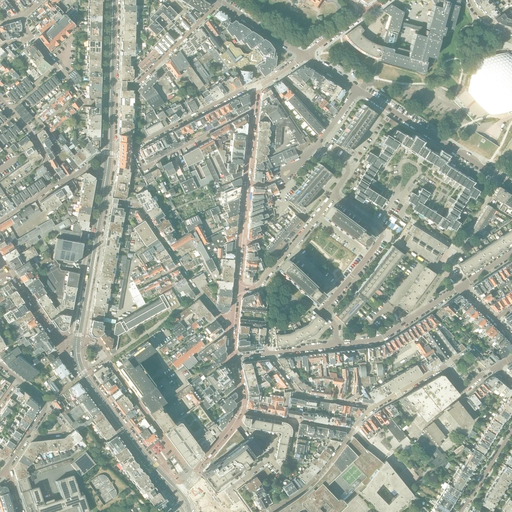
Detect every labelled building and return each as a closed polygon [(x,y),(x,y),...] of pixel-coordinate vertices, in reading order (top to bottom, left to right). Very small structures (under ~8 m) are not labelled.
[(0,9),(1,10),(9,3),(6,0),(5,0),(0,4),(0,9)] [(27,4),(23,0),(20,0),(17,3),(22,9),(23,9),(26,6),(25,5),(26,4),(27,4)] [(53,7),(55,9),(57,7),(50,0),(48,0),(45,3),(48,7),(47,8),(49,10),(50,9),(53,7)] [(58,2),(59,1),(57,0),(50,0),(57,7),(64,14),(64,13),(66,11),(58,2)] [(135,5),(134,0),(122,0),(123,5),(123,9),(124,9),(124,11),(137,12),(137,5),(135,5)] [(207,4),(201,0),(177,0),(191,9),(189,10),(196,17),(199,14),(200,12),(202,13),(208,3),(207,4)] [(319,9),(324,0),(309,0),(314,3),(313,5),(319,9)] [(410,51),(406,67),(424,72),(427,62),(424,61),(424,59),(425,56),(432,58),(439,34),(441,35),(443,27),(450,29),(458,1),(457,0),(431,0),(433,2),(433,1),(434,3),(434,5),(433,5),(431,11),(426,28),(418,26),(418,27),(417,30),(417,31),(416,34),(415,34),(414,33),(409,51),(410,51)] [(487,0),(483,0),(476,5),(476,6),(477,8),(479,8),(480,10),(491,2),(489,0),(488,1),(487,0)] [(43,32),(41,34),(38,37),(45,45),(49,51),(70,31),(75,27),(75,25),(68,17),(69,16),(73,21),(77,18),(77,5),(77,3),(77,2),(77,1),(65,13),(67,14),(66,15),(67,16),(46,35),(43,32)] [(485,14),(496,6),(494,3),(493,1),(491,2),(480,10),(481,11),(482,11),(484,13),(485,14)] [(5,11),(6,12),(12,7),(9,3),(1,10),(3,13),(5,11)] [(45,3),(41,7),(46,13),(47,13),(46,13),(48,11),(49,10),(47,8),(48,7),(45,3)] [(493,17),(494,19),(500,15),(499,13),(501,12),(498,9),(502,6),(500,3),(496,6),(485,14),(486,15),(488,15),(489,17),(490,18),(493,17)] [(406,67),(410,51),(409,51),(393,46),(399,25),(417,30),(418,27),(400,22),(403,12),(397,9),(390,4),(382,11),(390,16),(384,40),(381,39),(381,43),(383,43),(382,46),(381,50),(382,50),(380,58),(379,59),(406,67)] [(162,13),(166,8),(163,5),(156,11),(160,15),(162,13)] [(166,17),(173,10),(169,6),(166,8),(162,13),(165,16),(163,17),(165,18),(166,17)] [(16,13),(12,7),(6,12),(4,14),(6,17),(16,15),(16,13)] [(46,13),(41,7),(36,11),(42,17),(46,13)] [(58,18),(64,14),(57,7),(55,9),(58,12),(56,14),(55,14),(58,18)] [(54,22),(58,18),(55,14),(56,14),(54,12),(53,13),(50,9),(49,10),(48,11),(50,13),(51,14),(49,16),(51,18),(54,22)] [(177,15),(173,10),(166,17),(169,20),(168,21),(169,23),(170,21),(177,15)] [(196,17),(189,10),(185,14),(193,22),(197,18),(196,17)] [(222,22),(228,17),(228,16),(218,10),(212,16),(211,17),(213,19),(214,17),(221,22),(222,22)] [(38,21),(42,17),(36,11),(32,14),(38,21)] [(160,15),(156,11),(149,18),(152,22),(153,22),(155,20),(160,15)] [(504,25),(511,27),(511,19),(509,18),(509,17),(511,15),(511,12),(505,16),(503,13),(500,15),(494,19),(497,23),(497,22),(497,23),(501,24),(504,25)] [(170,28),(175,23),(176,24),(178,23),(182,19),(180,17),(173,24),(170,21),(169,23),(168,21),(169,20),(166,17),(165,18),(163,17),(165,16),(162,13),(160,15),(155,20),(157,23),(158,22),(160,23),(159,24),(161,27),(163,26),(164,27),(163,28),(163,29),(159,32),(163,36),(167,32),(167,33),(171,29),(170,28)] [(36,22),(38,21),(32,14),(28,18),(34,24),(36,22)] [(193,22),(185,14),(181,18),(183,19),(184,18),(190,25),(193,22)] [(54,22),(51,18),(49,19),(47,17),(45,19),(51,25),(54,22)] [(225,28),(229,20),(230,18),(228,17),(222,22),(221,22),(220,24),(218,26),(219,28),(221,26),(225,28)] [(51,25),(45,19),(42,21),(43,22),(48,28),(51,25)] [(182,19),(178,23),(179,24),(178,25),(180,28),(181,26),(185,30),(189,26),(182,19)] [(220,33),(209,19),(205,23),(215,37),(220,33)] [(152,31),(159,24),(160,23),(158,22),(157,23),(155,20),(153,22),(152,22),(147,27),(152,31)] [(224,35),(228,32),(238,24),(237,21),(234,20),(231,21),(229,20),(225,28),(225,29),(226,29),(222,32),(223,33),(223,34),(224,35)] [(12,32),(14,31),(17,31),(14,22),(9,24),(12,32)] [(44,31),(48,28),(43,22),(42,23),(43,24),(43,25),(40,23),(38,24),(44,31)] [(215,37),(205,23),(201,27),(214,46),(213,47),(213,48),(215,50),(221,46),(216,38),(215,37)] [(238,41),(240,40),(250,32),(248,29),(239,23),(238,24),(228,32),(231,36),(233,35),(238,41)] [(8,33),(12,32),(9,24),(4,25),(6,33),(8,33)] [(159,24),(152,31),(156,36),(159,32),(163,29),(163,28),(164,27),(163,26),(161,27),(159,24)] [(376,44),(372,42),(370,42),(367,40),(363,37),(360,34),(360,33),(362,31),(363,30),(362,29),(360,27),(360,26),(359,25),(358,25),(358,26),(345,35),(347,38),(348,39),(351,42),(352,44),(354,46),(358,49),(359,49),(362,51),(363,52),(367,54),(371,56),(376,57),(378,58),(380,58),(382,50),(381,50),(382,46),(381,46),(380,46),(376,44)] [(179,36),(184,32),(183,32),(179,28),(176,30),(176,31),(175,32),(177,34),(179,36)] [(204,40),(207,38),(200,29),(199,29),(194,34),(201,44),(200,44),(207,52),(209,51),(207,48),(204,43),(204,44),(203,42),(204,41),(204,40)] [(18,31),(17,31),(14,31),(15,33),(12,34),(12,32),(8,33),(9,40),(20,38),(19,35),(21,34),(21,31),(20,31),(18,31)] [(250,49),(251,48),(256,44),(262,39),(260,37),(251,31),(250,32),(240,40),(243,44),(245,42),(250,49)] [(167,32),(163,36),(170,43),(174,39),(167,33),(167,32)] [(200,44),(201,44),(194,34),(188,40),(195,49),(200,45),(199,45),(200,44)] [(243,53),(239,48),(235,47),(231,42),(226,41),(226,40),(225,39),(226,38),(224,35),(223,34),(222,35),(221,34),(216,38),(221,46),(215,50),(229,69),(234,65),(239,69),(249,62),(251,65),(256,65),(255,66),(256,67),(258,67),(259,68),(261,68),(259,65),(261,63),(262,64),(263,64),(264,65),(265,54),(264,55),(263,53),(263,54),(260,50),(256,44),(251,48),(253,50),(248,54),(243,53)] [(163,36),(159,40),(166,47),(170,43),(163,36)] [(261,68),(259,68),(257,70),(259,72),(260,72),(263,76),(268,73),(269,72),(270,72),(272,70),(273,66),(274,66),(275,62),(274,61),(275,60),(276,57),(275,56),(274,56),(275,52),(273,49),(272,49),(272,48),(268,42),(263,39),(262,39),(256,44),(260,50),(263,54),(263,53),(264,55),(265,54),(264,65),(263,64),(262,64),(261,63),(259,65),(261,68)] [(159,40),(155,43),(163,50),(166,47),(159,40)] [(191,52),(195,49),(188,40),(185,43),(191,52)] [(163,50),(155,43),(151,47),(157,52),(160,55),(159,54),(163,50)] [(191,52),(185,43),(181,47),(189,57),(194,63),(198,60),(197,60),(195,57),(193,54),(191,52)] [(16,58),(18,56),(16,54),(15,53),(14,51),(17,49),(13,44),(9,46),(6,49),(14,59),(16,58)] [(32,62),(41,55),(37,50),(32,44),(29,47),(23,52),(25,54),(25,55),(24,56),(23,57),(20,54),(18,56),(21,59),(23,61),(26,58),(26,59),(28,57),(29,58),(28,59),(31,63),(32,62)] [(149,53),(156,59),(160,55),(157,52),(151,47),(150,46),(149,47),(150,48),(149,49),(151,50),(150,51),(148,50),(147,51),(149,53)] [(185,60),(189,57),(181,47),(178,50),(185,60)] [(208,61),(213,57),(219,66),(217,67),(222,73),(222,74),(226,71),(229,69),(215,50),(213,48),(209,51),(207,52),(204,55),(201,57),(198,59),(197,60),(198,60),(210,77),(213,75),(209,69),(212,67),(208,61)] [(190,66),(185,60),(178,50),(178,51),(175,54),(174,54),(169,59),(178,72),(184,68),(185,70),(190,76),(189,77),(194,83),(198,89),(204,85),(190,66)] [(511,58),(507,54),(508,52),(507,52),(507,53),(477,61),(476,60),(476,61),(476,62),(468,91),(467,92),(468,92),(490,114),(490,115),(491,114),(511,108),(511,58)] [(152,63),(156,59),(149,53),(145,57),(152,63)] [(36,66),(44,61),(42,59),(41,58),(42,57),(41,55),(32,62),(36,66)] [(132,66),(137,66),(137,65),(136,64),(134,63),(134,62),(132,62),(132,61),(129,61),(129,58),(136,59),(136,56),(121,55),(121,66),(132,66)] [(152,63),(145,57),(141,61),(140,60),(147,67),(152,63)] [(178,72),(169,59),(165,63),(161,66),(172,81),(176,79),(181,75),(178,72)] [(147,67),(140,60),(138,62),(139,63),(137,65),(137,66),(141,69),(143,72),(147,67)] [(210,77),(198,60),(194,63),(190,66),(204,85),(204,86),(206,84),(209,82),(208,81),(211,79),(212,79),(210,77)] [(37,67),(33,69),(31,71),(28,74),(34,81),(48,69),(51,67),(44,61),(36,66),(37,67)] [(2,71),(4,70),(9,66),(8,65),(6,63),(0,67),(0,70),(1,70),(0,70),(1,69),(2,71)] [(2,77),(11,68),(9,66),(4,70),(5,71),(5,72),(4,72),(1,74),(0,73),(0,75),(0,76),(1,77),(2,77)] [(126,86),(126,81),(131,81),(131,78),(133,78),(133,74),(133,69),(132,69),(132,66),(121,66),(121,73),(121,81),(120,86),(120,87),(120,90),(120,97),(120,105),(132,105),(132,102),(133,102),(134,98),(135,98),(135,95),(134,96),(134,93),(132,93),(132,90),(125,90),(126,87),(126,86)] [(309,78),(314,71),(306,66),(305,66),(304,66),(303,66),(293,73),(306,84),(307,82),(305,80),(308,77),(309,78)] [(14,71),(10,75),(13,78),(12,78),(14,80),(15,81),(17,79),(18,81),(21,79),(19,77),(20,77),(16,73),(20,69),(21,69),(19,67),(14,71)] [(10,75),(14,71),(12,68),(11,68),(2,77),(4,79),(5,77),(8,75),(9,74),(10,75)] [(71,79),(78,74),(75,70),(68,75),(71,79)] [(240,80),(243,85),(248,82),(249,82),(250,81),(250,80),(251,79),(251,78),(251,72),(252,72),(251,71),(251,72),(240,71),(240,70),(240,80)] [(318,87),(318,86),(324,78),(314,71),(309,78),(311,79),(310,79),(314,85),(315,84),(315,85),(318,87)] [(90,81),(90,83),(100,83),(101,76),(101,72),(86,72),(84,72),(83,72),(83,74),(87,74),(87,75),(88,75),(88,81),(90,81)] [(152,85),(160,77),(156,72),(137,90),(141,95),(144,98),(149,104),(151,108),(153,110),(156,108),(159,106),(164,103),(152,85)] [(292,84),(299,90),(305,83),(293,73),(285,78),(292,84)] [(78,74),(71,79),(74,83),(78,80),(81,78),(80,76),(78,74)] [(223,95),(234,89),(226,79),(223,75),(216,80),(219,83),(216,85),(223,95)] [(242,85),(243,85),(240,80),(238,75),(235,77),(235,76),(232,78),(231,76),(227,79),(226,79),(234,89),(242,85)] [(51,78),(58,87),(61,84),(54,76),(51,78)] [(23,80),(32,90),(33,89),(32,87),(31,87),(30,86),(32,84),(26,77),(23,80)] [(58,87),(51,78),(47,81),(54,89),(58,87)] [(329,94),(335,85),(332,83),(324,78),(318,86),(321,88),(320,89),(326,93),(326,92),(327,93),(329,94)] [(30,92),(32,90),(23,80),(20,83),(26,90),(28,88),(29,89),(29,90),(30,92)] [(51,92),(54,89),(47,81),(44,84),(51,92)] [(283,96),(290,90),(288,88),(281,81),(273,86),(278,94),(281,98),(283,96)] [(26,90),(20,83),(16,86),(25,96),(26,95),(25,93),(24,93),(23,92),(26,90)] [(86,118),(86,121),(89,121),(99,122),(100,114),(100,107),(100,106),(100,105),(100,103),(100,101),(100,100),(100,98),(100,91),(100,90),(100,83),(90,83),(90,86),(88,86),(88,88),(88,91),(88,95),(90,95),(90,98),(95,98),(95,100),(95,103),(95,105),(95,106),(95,107),(90,107),(90,110),(88,110),(88,114),(88,118),(86,118)] [(223,95),(216,85),(214,83),(209,87),(211,89),(208,91),(214,100),(223,95)] [(302,93),(308,86),(306,84),(305,83),(299,90),(302,93)] [(47,95),(51,92),(44,84),(40,87),(47,95)] [(188,88),(185,84),(179,88),(182,92),(188,88)] [(333,98),(340,88),(335,85),(329,94),(328,95),(331,97),(327,102),(328,103),(333,98)] [(25,96),(16,86),(13,88),(19,95),(21,93),(22,94),(22,96),(23,98),(25,96)] [(306,96),(311,89),(308,86),(302,93),(303,93),(306,96)] [(44,98),(47,95),(40,87),(37,90),(44,98)] [(16,98),(19,95),(13,88),(9,91),(18,102),(19,101),(18,99),(17,99),(16,98)] [(271,101),(275,98),(275,97),(269,88),(262,93),(261,95),(261,101),(266,98),(267,100),(270,98),(271,101)] [(328,103),(332,106),(336,100),(339,102),(345,91),(340,88),(333,98),(328,103)] [(62,94),(67,100),(73,96),(68,89),(62,94)] [(214,100),(208,91),(207,89),(201,93),(199,94),(206,104),(214,100)] [(308,98),(314,91),(311,89),(306,96),(308,98)] [(40,101),(44,98),(37,90),(33,93),(40,101)] [(283,96),(286,100),(293,94),(290,90),(283,96)] [(16,103),(18,102),(9,91),(6,94),(11,101),(14,99),(15,100),(15,101),(16,103)] [(311,100),(317,93),(314,91),(308,98),(311,100)] [(40,101),(33,93),(30,96),(37,104),(40,101)] [(316,99),(320,96),(317,93),(311,100),(314,102),(315,101),(316,99)] [(61,105),(67,100),(62,94),(54,101),(59,107),(57,105),(59,103),(61,105)] [(206,104),(199,94),(196,96),(203,106),(206,104)] [(242,106),(249,103),(249,97),(249,95),(247,94),(238,98),(242,106)] [(275,98),(271,101),(270,101),(271,103),(262,109),(260,110),(259,115),(260,115),(265,112),(280,104),(283,102),(281,98),(278,94),(275,97),(275,98)] [(286,101),(289,105),(297,98),(293,94),(286,100),(286,101)] [(37,104),(30,96),(26,99),(33,107),(37,104)] [(200,107),(203,106),(196,96),(192,98),(197,108),(199,107),(200,107)] [(323,99),(320,96),(316,99),(315,101),(316,101),(317,100),(320,102),(317,106),(321,109),(322,109),(327,102),(325,100),(326,98),(325,97),(324,98),(323,99)] [(197,108),(192,98),(191,97),(189,98),(189,99),(185,102),(190,112),(191,111),(192,112),(193,111),(193,110),(197,108)] [(232,111),(237,108),(236,105),(238,104),(239,107),(242,106),(238,98),(237,99),(228,103),(232,111)] [(260,107),(262,109),(271,103),(270,101),(271,101),(270,98),(267,100),(266,98),(261,101),(260,107)] [(293,109),(300,103),(300,102),(297,98),(289,105),(293,109)] [(59,107),(54,101),(50,105),(55,111),(59,107)] [(190,112),(185,102),(181,104),(180,103),(176,105),(175,103),(170,106),(171,108),(171,107),(178,119),(191,112),(190,112)] [(332,106),(328,103),(327,102),(322,109),(324,110),(322,113),(323,114),(324,114),(325,114),(326,113),(325,112),(327,110),(333,115),(336,110),(335,109),(332,106)] [(17,113),(27,104),(25,103),(22,105),(21,104),(14,109),(17,113)] [(229,113),(232,111),(228,103),(223,106),(227,114),(229,113)] [(232,111),(229,113),(232,118),(248,110),(248,105),(249,105),(249,103),(242,106),(239,107),(237,108),(232,111)] [(293,109),(297,114),(305,107),(301,103),(300,103),(293,109)] [(17,113),(20,116),(27,111),(25,109),(28,106),(27,104),(17,113)] [(274,123),(281,120),(288,116),(287,115),(286,113),(284,111),(283,108),(281,106),(280,104),(265,112),(260,115),(259,115),(258,129),(258,132),(267,127),(268,127),(274,123)] [(374,112),(373,111),(363,104),(363,105),(341,136),(335,144),(345,151),(344,152),(344,153),(348,155),(349,154),(352,150),(350,148),(349,148),(374,112)] [(51,114),(55,111),(50,105),(46,108),(51,114)] [(119,120),(132,120),(132,117),(133,117),(133,113),(133,108),(132,108),(132,105),(120,105),(119,120)] [(75,112),(72,108),(70,106),(66,109),(71,115),(75,112)] [(227,114),(223,106),(218,108),(222,116),(223,116),(227,114)] [(178,119),(171,107),(171,108),(163,112),(166,116),(169,121),(170,123),(178,119)] [(300,118),(308,111),(305,107),(297,114),(300,118)] [(47,117),(51,114),(46,108),(42,111),(47,117)] [(222,116),(218,108),(213,111),(216,117),(218,116),(219,118),(220,117),(222,116)] [(23,120),(33,111),(31,109),(28,112),(27,111),(20,116),(23,120)] [(60,114),(58,116),(63,122),(62,123),(64,125),(72,118),(70,116),(71,115),(66,109),(64,111),(66,113),(62,117),(60,114)] [(156,114),(155,114),(163,127),(167,125),(164,119),(165,119),(164,117),(166,116),(163,112),(162,110),(156,114)] [(33,111),(23,120),(26,123),(32,118),(31,116),(34,113),(33,111)] [(47,117),(42,111),(39,114),(38,115),(43,121),(47,117)] [(163,127),(155,114),(153,111),(145,115),(144,125),(144,128),(144,129),(147,135),(149,134),(148,134),(161,127),(161,128),(163,127)] [(215,118),(216,117),(213,111),(208,113),(212,122),(217,119),(216,120),(215,118)] [(300,118),(304,121),(312,114),(308,111),(300,118)] [(207,125),(212,122),(208,113),(203,116),(206,123),(207,122),(208,124),(207,124),(207,125)] [(232,118),(229,113),(227,114),(223,116),(226,122),(232,118)] [(235,129),(246,123),(247,122),(247,116),(246,114),(228,124),(230,128),(233,126),(235,129)] [(308,126),(315,119),(315,118),(312,114),(304,121),(308,126)] [(63,122),(58,116),(54,120),(59,126),(62,123),(63,122)] [(205,123),(206,123),(203,116),(198,119),(203,127),(207,125),(207,124),(206,125),(205,123)] [(213,128),(226,122),(223,116),(222,116),(220,117),(221,118),(217,120),(217,119),(212,122),(207,125),(203,127),(202,128),(205,133),(213,128)] [(287,127),(293,123),(292,122),(291,120),(289,118),(288,116),(281,120),(284,126),(287,127)] [(398,124),(392,120),(386,116),(382,123),(394,131),(394,130),(398,124)] [(203,127),(198,119),(193,121),(198,130),(202,128),(203,127)] [(308,126),(312,130),(320,123),(316,119),(316,120),(315,119),(308,126)] [(55,129),(59,126),(54,120),(50,123),(55,129)] [(119,120),(119,135),(130,135),(134,135),(134,132),(133,132),(133,128),(133,125),(135,125),(135,120),(132,120),(119,120)] [(8,129),(16,138),(18,137),(15,134),(21,130),(19,128),(15,123),(12,125),(11,124),(11,123),(10,121),(7,124),(8,125),(9,126),(10,127),(8,129)] [(82,135),(76,140),(79,143),(81,142),(82,140),(86,137),(99,137),(99,129),(99,122),(89,121),(89,124),(87,124),(87,129),(87,133),(86,133),(86,136),(82,135)] [(193,132),(198,130),(193,121),(189,123),(193,132)] [(53,131),(55,129),(50,123),(47,126),(46,127),(51,133),(53,131)] [(193,132),(189,123),(183,126),(187,133),(189,132),(190,134),(193,132)] [(225,140),(230,140),(245,141),(245,140),(245,139),(245,137),(245,135),(246,124),(246,123),(235,129),(232,131),(227,134),(222,136),(219,139),(220,142),(225,140)] [(320,123),(312,130),(317,135),(323,127),(320,123)] [(232,131),(230,128),(228,124),(223,127),(227,134),(232,131)] [(185,134),(187,133),(183,126),(178,129),(183,138),(185,137),(186,136),(185,134)] [(15,140),(16,138),(8,129),(5,131),(4,130),(4,129),(3,127),(0,129),(1,131),(2,131),(3,132),(1,134),(7,141),(12,137),(15,140)] [(223,127),(219,129),(222,136),(227,134),(223,127)] [(259,141),(267,136),(269,135),(269,133),(270,131),(267,127),(258,132),(257,138),(259,141)] [(44,149),(50,145),(52,144),(48,137),(44,129),(43,130),(43,129),(38,134),(37,136),(44,149)] [(183,138),(178,129),(173,132),(178,140),(179,140),(177,138),(179,137),(180,139),(179,139),(183,138)] [(219,139),(222,136),(219,129),(214,132),(218,139),(219,139)] [(380,152),(388,157),(391,152),(393,149),(394,150),(396,146),(397,145),(396,144),(397,142),(398,143),(403,135),(396,130),(392,135),(392,134),(391,135),(392,136),(391,137),(386,134),(381,142),(385,145),(380,152)] [(176,141),(178,140),(173,132),(169,134),(172,139),(170,140),(169,140),(171,144),(176,141)] [(218,139),(214,132),(209,134),(212,139),(214,144),(220,144),(220,143),(220,142),(219,139),(218,139)] [(62,146),(65,144),(68,142),(61,133),(58,136),(55,138),(62,146)] [(302,144),(305,142),(303,139),(305,137),(302,133),(300,134),(294,138),(299,144),(299,145),(302,144)] [(129,148),(130,135),(119,135),(119,148),(119,151),(129,151),(129,148)] [(411,151),(421,157),(423,154),(426,149),(419,145),(421,141),(413,136),(411,139),(403,135),(398,143),(406,148),(405,149),(407,150),(409,151),(411,152),(411,151)] [(20,147),(29,141),(26,136),(17,143),(20,147)] [(165,136),(159,139),(164,147),(164,148),(171,144),(169,140),(168,141),(165,136)] [(267,136),(259,141),(258,141),(257,141),(256,147),(258,150),(269,144),(274,141),(273,140),(271,141),(270,140),(269,140),(267,136)] [(482,136),(481,137),(475,146),(489,155),(495,145),(496,145),(492,142),(483,137),(482,136)] [(95,152),(86,137),(82,140),(85,144),(84,145),(91,155),(95,152)] [(99,137),(86,137),(95,152),(99,152),(99,143),(99,137)] [(178,142),(180,146),(188,142),(185,137),(179,139),(180,141),(178,142)] [(87,159),(91,155),(84,145),(82,147),(81,147),(79,143),(76,140),(75,138),(71,142),(73,144),(70,146),(72,149),(70,150),(73,154),(76,151),(74,147),(76,145),(87,159)] [(159,139),(154,142),(158,150),(164,147),(159,139)] [(213,151),(217,149),(214,144),(212,139),(203,144),(204,145),(207,153),(210,152),(211,154),(212,156),(214,155),(213,154),(214,154),(213,153),(214,153),(213,151)] [(34,150),(34,149),(32,146),(29,141),(20,147),(24,151),(23,152),(25,155),(31,150),(33,148),(34,150)] [(174,150),(180,146),(178,142),(177,143),(176,141),(171,144),(174,150)] [(154,142),(149,144),(153,153),(158,150),(154,142)] [(77,166),(87,159),(76,145),(74,147),(76,151),(73,154),(70,150),(72,149),(70,146),(68,148),(65,144),(62,146),(70,156),(77,166)] [(149,144),(144,147),(148,155),(153,153),(149,144)] [(166,153),(174,150),(171,144),(164,148),(163,148),(166,153)] [(207,153),(204,145),(203,144),(198,147),(203,157),(205,155),(206,157),(208,156),(207,153)] [(244,153),(244,147),(220,144),(214,144),(217,149),(217,150),(225,151),(231,151),(244,153)] [(255,164),(267,159),(265,155),(268,153),(267,151),(268,151),(268,150),(268,149),(270,147),(269,144),(258,150),(257,150),(256,150),(255,156),(257,159),(256,159),(255,159),(255,164)] [(54,153),(50,145),(44,149),(51,159),(53,158),(56,156),(58,154),(57,152),(54,153)] [(144,147),(139,150),(141,154),(143,158),(148,155),(144,147)] [(198,147),(191,151),(182,155),(187,166),(196,162),(203,158),(203,157),(198,147)] [(267,170),(269,170),(273,168),(277,166),(298,157),(296,153),(293,147),(288,149),(285,150),(285,151),(281,152),(281,153),(267,159),(255,164),(254,170),(262,171),(267,169),(267,170)] [(25,155),(29,161),(30,160),(33,158),(34,157),(36,156),(37,155),(34,149),(34,150),(33,148),(31,150),(25,155)] [(159,157),(166,153),(163,148),(156,151),(159,157)] [(444,175),(449,167),(444,164),(446,160),(449,156),(437,148),(435,151),(439,154),(437,156),(430,151),(426,149),(423,154),(421,157),(425,159),(437,167),(438,167),(436,170),(444,175)] [(243,159),(244,153),(231,151),(231,156),(229,156),(229,154),(224,154),(225,151),(217,150),(218,152),(219,155),(220,156),(243,159)] [(118,158),(118,167),(128,168),(129,165),(132,165),(133,161),(131,161),(132,159),(129,159),(129,151),(119,151),(118,158)] [(159,157),(156,151),(152,154),(153,156),(151,157),(153,161),(159,157)] [(383,165),(388,157),(380,152),(377,157),(369,152),(368,155),(367,154),(366,155),(367,156),(364,160),(369,163),(365,171),(373,176),(380,164),(380,163),(383,165)] [(77,166),(70,156),(66,159),(73,169),(77,166)] [(146,164),(153,161),(151,157),(150,158),(149,156),(143,158),(146,164)] [(58,166),(53,158),(51,159),(49,160),(54,169),(58,166)] [(29,161),(27,162),(30,166),(32,167),(32,168),(33,169),(35,167),(30,160),(29,161)] [(185,181),(182,173),(176,160),(170,162),(178,180),(180,183),(185,181)] [(161,176),(166,174),(162,166),(160,161),(156,164),(158,168),(161,175),(161,176)] [(162,166),(166,174),(171,184),(178,180),(170,162),(162,166)] [(242,168),(242,164),(227,163),(226,170),(227,171),(227,172),(235,173),(237,172),(238,168),(242,168)] [(30,171),(25,164),(22,166),(25,170),(26,169),(28,171),(26,172),(27,173),(30,171)] [(301,206),(317,188),(330,173),(319,164),(288,200),(288,201),(297,209),(296,210),(300,213),(301,212),(304,208),(302,206),(301,206)] [(36,179),(42,175),(48,171),(43,165),(35,170),(38,174),(33,178),(35,180),(36,179)] [(450,179),(452,180),(459,170),(450,165),(449,167),(444,175),(446,176),(443,181),(447,183),(450,179)] [(65,175),(63,171),(58,166),(54,169),(61,178),(65,175)] [(115,182),(127,184),(127,181),(129,181),(130,176),(131,177),(132,169),(128,168),(118,167),(115,182)] [(23,176),(24,175),(19,168),(16,170),(19,174),(20,173),(23,176)] [(63,171),(65,175),(66,176),(71,173),(70,171),(68,168),(63,171)] [(154,179),(156,184),(159,183),(164,181),(161,176),(161,175),(158,168),(150,172),(154,179)] [(262,171),(254,170),(253,181),(261,182),(261,181),(263,182),(271,178),(272,177),(274,174),(273,171),(269,170),(267,170),(267,169),(262,171)] [(371,178),(373,176),(365,171),(363,169),(357,179),(360,180),(367,185),(369,182),(373,185),(376,181),(371,178)] [(185,194),(197,188),(194,183),(193,179),(191,176),(190,173),(189,170),(182,173),(185,181),(180,183),(185,194)] [(229,175),(225,176),(227,181),(232,179),(241,175),(241,176),(242,170),(231,175),(231,174),(229,175)] [(461,186),(466,178),(468,176),(459,170),(452,180),(455,182),(452,186),(456,189),(459,184),(461,186)] [(48,171),(42,175),(46,180),(46,181),(49,185),(50,184),(50,183),(51,182),(50,180),(49,180),(48,179),(51,177),(48,171)] [(19,179),(13,172),(11,174),(14,178),(15,177),(17,179),(17,181),(19,179)] [(156,184),(154,179),(150,172),(142,176),(144,179),(146,183),(151,181),(152,182),(150,183),(152,187),(152,186),(156,184)] [(83,190),(93,192),(95,180),(93,179),(94,178),(89,174),(82,179),(81,182),(83,182),(82,187),(84,187),(83,190)] [(207,184),(214,181),(213,178),(211,175),(205,178),(203,179),(206,185),(207,184)] [(12,182),(10,180),(8,176),(3,179),(9,187),(10,185),(9,184),(12,182)] [(37,181),(43,189),(46,186),(41,178),(37,181)] [(461,191),(456,198),(464,203),(469,196),(474,199),(477,194),(478,195),(478,194),(479,191),(471,186),(474,183),(473,182),(466,178),(461,186),(463,187),(461,191)] [(7,188),(9,187),(3,179),(0,181),(0,182),(3,188),(6,186),(7,188)] [(206,185),(203,179),(200,180),(194,183),(197,188),(197,189),(206,185)] [(233,181),(220,187),(222,192),(240,184),(241,179),(234,182),(233,181)] [(214,181),(207,184),(212,195),(222,192),(220,187),(217,180),(214,181)] [(366,187),(367,185),(360,180),(355,188),(359,190),(354,198),(362,203),(365,198),(372,202),(377,194),(366,187)] [(39,191),(43,189),(37,181),(34,183),(39,191)] [(69,183),(75,193),(77,189),(75,186),(76,186),(75,184),(72,181),(69,183)] [(164,181),(159,183),(162,189),(161,190),(162,193),(163,192),(164,192),(168,190),(166,186),(164,181)] [(112,201),(111,202),(116,203),(117,202),(117,198),(124,200),(125,196),(126,197),(127,192),(128,187),(126,187),(127,184),(115,182),(112,201)] [(39,191),(34,183),(30,186),(35,194),(39,191)] [(75,194),(75,193),(69,183),(66,185),(71,193),(74,197),(74,196),(78,197),(78,194),(75,194)] [(264,193),(276,188),(274,183),(263,188),(252,187),(252,194),(264,193)] [(212,195),(211,195),(213,200),(220,197),(222,200),(215,203),(216,207),(218,206),(229,201),(239,197),(240,184),(222,192),(212,195)] [(67,195),(71,193),(66,185),(53,193),(55,197),(56,196),(60,200),(63,198),(64,199),(68,196),(67,195)] [(35,194),(30,186),(26,188),(31,196),(35,194)] [(497,200),(502,204),(510,194),(509,194),(510,194),(505,191),(504,192),(501,191),(502,190),(498,187),(494,194),(495,194),(493,197),(489,203),(493,206),(499,209),(500,207),(495,203),(497,200)] [(31,196),(26,188),(22,191),(28,199),(31,196)] [(251,202),(251,203),(270,195),(278,192),(276,188),(264,193),(252,194),(251,202)] [(419,214),(424,206),(422,205),(429,193),(421,188),(417,196),(411,192),(408,197),(407,197),(408,198),(406,200),(414,205),(411,209),(419,214)] [(140,204),(150,198),(150,197),(151,196),(148,191),(147,192),(146,189),(143,190),(140,192),(137,194),(135,194),(135,195),(136,195),(140,204)] [(81,202),(80,205),(90,207),(92,194),(93,192),(83,190),(82,193),(81,193),(79,202),(81,202)] [(24,201),(28,199),(22,191),(19,193),(24,201)] [(377,194),(372,202),(373,202),(371,204),(380,209),(386,199),(383,198),(386,193),(382,191),(379,195),(377,194)] [(20,204),(24,201),(19,193),(15,195),(20,204)] [(56,206),(61,203),(60,200),(56,196),(55,197),(53,193),(40,202),(42,206),(47,213),(54,208),(56,211),(58,209),(56,206)] [(508,208),(511,201),(511,195),(510,194),(502,204),(500,207),(499,209),(500,210),(503,206),(506,208),(503,212),(505,213),(508,208)] [(20,204),(15,195),(11,198),(16,206),(20,204)] [(261,203),(263,202),(262,200),(264,200),(267,199),(267,201),(271,199),(270,195),(251,203),(250,207),(261,203)] [(140,204),(146,212),(157,206),(158,206),(154,199),(153,199),(152,197),(150,198),(140,204)] [(223,206),(225,212),(238,207),(239,205),(239,197),(229,201),(218,206),(218,207),(222,206),(223,206)] [(6,207),(9,212),(14,208),(14,207),(15,206),(13,204),(9,198),(8,199),(5,201),(7,204),(6,205),(7,206),(6,207)] [(451,207),(459,212),(461,213),(466,204),(464,203),(456,198),(455,201),(450,198),(449,199),(448,202),(452,204),(451,207)] [(250,207),(250,211),(263,206),(263,207),(272,204),(271,199),(267,201),(266,202),(263,203),(263,205),(262,205),(261,203),(250,207)] [(175,208),(171,200),(167,202),(166,202),(169,208),(171,210),(175,208)] [(33,211),(36,210),(38,208),(35,202),(30,206),(18,213),(19,215),(21,214),(23,217),(22,218),(24,217),(26,216),(29,214),(31,213),(32,212),(33,211)] [(111,214),(109,222),(120,224),(121,221),(123,221),(124,216),(125,209),(116,207),(116,203),(111,202),(109,213),(111,214)] [(419,217),(427,221),(433,211),(430,210),(433,205),(430,203),(427,207),(424,206),(419,214),(416,218),(418,219),(419,217)] [(263,206),(250,211),(250,216),(273,207),(272,204),(263,207),(263,206)] [(90,207),(80,205),(80,208),(78,207),(77,212),(77,216),(73,216),(72,217),(70,216),(70,217),(68,218),(75,219),(88,221),(90,207)] [(484,209),(493,214),(496,210),(488,205),(487,205),(486,206),(486,205),(484,209)] [(147,212),(151,218),(161,211),(159,207),(158,208),(157,206),(146,212),(147,212)] [(220,212),(218,207),(218,206),(216,207),(210,210),(213,217),(219,214),(219,213),(220,212)] [(9,212),(6,207),(0,210),(0,211),(3,216),(9,212)] [(215,223),(216,222),(238,213),(238,207),(225,212),(219,214),(213,217),(215,223)] [(362,228),(333,207),(329,212),(325,217),(364,246),(372,236),(366,232),(367,231),(367,230),(370,230),(371,230),(371,228),(368,226),(365,224),(362,228)] [(454,219),(459,212),(451,207),(446,214),(444,218),(442,217),(436,225),(444,230),(446,226),(454,231),(459,223),(454,219)] [(436,225),(442,217),(439,215),(442,211),(438,208),(435,213),(433,211),(427,221),(434,226),(432,228),(434,229),(436,225)] [(249,223),(263,219),(262,218),(273,215),(271,209),(249,217),(249,223)] [(491,218),(493,214),(484,209),(482,212),(491,218)] [(139,224),(144,220),(138,211),(135,211),(134,217),(136,220),(137,220),(139,222),(138,223),(139,224)] [(151,218),(155,224),(164,218),(163,216),(164,215),(161,211),(151,218)] [(491,218),(482,212),(479,216),(489,222),(491,218)] [(21,218),(19,215),(18,213),(11,218),(14,224),(16,222),(19,220),(20,220),(22,218),(21,218)] [(235,223),(237,223),(237,219),(238,213),(216,222),(217,225),(218,228),(222,226),(224,229),(229,227),(229,226),(230,226),(235,223)] [(293,219),(301,226),(303,223),(304,223),(298,217),(299,216),(297,214),(295,215),(296,215),(293,219)] [(206,238),(199,225),(201,223),(197,215),(183,221),(188,233),(194,229),(203,245),(208,243),(206,238)] [(486,226),(489,222),(479,216),(477,220),(486,226)] [(0,242),(9,236),(4,229),(9,226),(11,225),(14,224),(11,218),(0,224),(0,242)] [(64,229),(68,227),(72,224),(74,223),(75,219),(68,218),(63,221),(55,225),(52,227),(56,233),(56,234),(60,231),(64,229)] [(159,231),(170,223),(167,219),(166,220),(164,218),(155,224),(159,231)] [(86,230),(88,221),(75,219),(74,223),(77,222),(81,229),(82,229),(86,230)] [(248,229),(258,226),(262,225),(268,223),(267,219),(263,221),(263,219),(249,223),(248,229)] [(301,226),(293,219),(290,222),(298,229),(301,226)] [(140,238),(146,246),(152,242),(156,239),(154,235),(148,226),(144,220),(139,224),(136,225),(133,227),(139,236),(137,237),(138,239),(140,238)] [(486,226),(477,220),(475,224),(484,229),(486,226)] [(64,229),(60,231),(59,238),(56,238),(53,258),(55,258),(66,260),(65,262),(79,264),(83,242),(81,242),(80,242),(82,229),(81,229),(77,222),(74,223),(72,224),(71,231),(64,229)] [(106,237),(117,239),(118,236),(120,237),(121,232),(122,227),(124,228),(125,225),(120,224),(109,222),(106,237)] [(295,233),(298,229),(290,222),(287,225),(295,233)] [(159,231),(163,236),(173,229),(170,223),(159,231)] [(216,258),(217,257),(218,248),(218,247),(217,246),(220,244),(221,245),(227,242),(235,238),(236,231),(237,223),(235,223),(230,226),(229,226),(229,227),(224,229),(217,232),(217,233),(211,236),(206,238),(208,243),(203,245),(207,252),(213,263),(214,262),(217,261),(216,258)] [(481,234),(484,229),(475,224),(472,227),(473,227),(472,228),(477,231),(481,234)] [(295,233),(287,225),(283,229),(292,236),(295,233)] [(446,247),(435,240),(416,228),(413,226),(413,225),(409,231),(410,232),(408,234),(407,234),(404,239),(402,243),(405,245),(432,263),(432,262),(436,264),(441,255),(440,255),(442,252),(443,253),(446,247),(447,247),(446,246),(446,247)] [(4,229),(9,236),(12,241),(16,238),(15,236),(12,231),(9,226),(4,229)] [(248,234),(248,235),(255,232),(260,230),(259,228),(258,226),(248,229),(248,234)] [(163,236),(165,240),(176,234),(178,232),(177,230),(175,232),(173,229),(163,236)] [(189,256),(192,260),(195,258),(207,252),(203,245),(194,229),(188,233),(185,234),(168,244),(169,245),(172,250),(180,246),(181,247),(180,247),(183,252),(187,249),(190,255),(189,256)] [(289,239),(292,236),(283,229),(281,232),(289,239)] [(168,244),(185,234),(183,230),(178,232),(176,234),(165,240),(168,244)] [(255,232),(248,235),(247,238),(249,240),(262,235),(261,232),(260,230),(255,232)] [(511,244),(511,243),(511,237),(508,232),(503,235),(500,230),(492,235),(495,240),(489,244),(496,254),(499,252),(498,251),(501,249),(502,250),(502,249),(504,247),(505,248),(505,247),(507,245),(508,246),(508,245),(510,243),(511,244)] [(286,243),(289,239),(281,232),(277,236),(286,243)] [(0,248),(12,241),(9,236),(0,242),(0,248)] [(30,240),(28,241),(30,245),(32,244),(35,242),(38,240),(39,240),(37,236),(36,236),(33,238),(30,240)] [(286,243),(277,236),(275,239),(283,246),(286,243)] [(106,237),(104,252),(117,255),(118,247),(119,242),(117,242),(117,239),(106,237)] [(156,254),(164,250),(159,242),(157,239),(156,239),(152,242),(146,246),(140,250),(136,252),(134,254),(137,258),(140,263),(141,265),(147,261),(149,260),(151,258),(153,256),(154,255),(156,254)] [(283,246),(275,239),(271,243),(279,250),(283,246)] [(225,247),(234,248),(235,240),(218,247),(218,248),(222,249),(225,248),(225,247)] [(12,241),(0,248),(0,252),(2,255),(4,253),(6,252),(10,249),(15,247),(13,243),(12,242),(12,241)] [(253,252),(256,252),(256,250),(259,249),(259,247),(257,242),(251,244),(246,246),(246,251),(253,252)] [(277,253),(279,250),(271,243),(268,246),(277,253)] [(470,257),(476,267),(480,264),(479,263),(482,262),(482,263),(483,262),(482,261),(485,260),(485,261),(486,261),(485,260),(488,258),(488,259),(489,258),(488,257),(491,256),(492,257),(496,254),(489,244),(483,248),(479,243),(472,248),(475,253),(470,257)] [(366,299),(378,284),(398,258),(402,253),(404,251),(400,248),(398,250),(392,245),(355,292),(334,314),(339,319),(343,323),(364,302),(363,301),(365,298),(366,299)] [(12,258),(8,261),(13,269),(29,260),(32,258),(38,255),(33,246),(19,254),(12,258)] [(274,256),(277,253),(268,246),(265,249),(273,256),(274,256)] [(234,253),(234,248),(225,247),(225,248),(222,249),(222,250),(222,255),(225,255),(225,252),(234,253)] [(4,255),(8,261),(12,258),(19,254),(15,248),(5,254),(4,255)] [(233,259),(234,253),(225,252),(225,255),(222,255),(222,250),(222,249),(218,248),(217,257),(233,259)] [(169,258),(164,250),(156,254),(154,255),(156,258),(159,263),(159,262),(161,261),(169,258)] [(258,259),(256,252),(253,252),(246,251),(245,260),(254,261),(258,259)] [(101,268),(112,270),(113,267),(115,267),(116,263),(116,258),(117,255),(104,252),(101,268)] [(200,287),(205,284),(212,280),(216,281),(216,278),(217,277),(218,272),(215,266),(216,266),(214,262),(213,263),(207,252),(195,258),(199,263),(204,261),(208,270),(192,279),(198,288),(200,287)] [(182,265),(192,260),(189,256),(188,255),(187,254),(179,260),(181,263),(182,265)] [(19,277),(30,269),(33,267),(35,270),(41,267),(52,260),(50,257),(49,256),(45,258),(36,263),(36,262),(35,262),(33,258),(29,260),(14,270),(19,277)] [(473,269),(476,267),(470,257),(467,258),(464,261),(462,258),(461,256),(454,260),(458,265),(460,268),(459,268),(463,275),(464,275),(463,274),(465,272),(466,273),(470,271),(469,270),(472,268),(473,269)] [(172,262),(169,258),(161,261),(164,266),(172,262)] [(192,260),(182,265),(186,270),(192,267),(193,268),(194,269),(196,267),(197,266),(196,265),(199,263),(195,258),(192,260)] [(245,260),(244,272),(254,273),(256,272),(259,271),(261,270),(264,269),(260,259),(261,259),(260,258),(261,258),(258,259),(254,261),(245,260)] [(52,260),(41,267),(43,270),(45,273),(44,274),(49,282),(53,288),(56,292),(66,285),(76,287),(76,285),(79,273),(76,273),(74,272),(72,272),(61,270),(59,268),(60,265),(60,264),(58,264),(55,260),(53,259),(52,260)] [(222,267),(232,268),(233,260),(221,259),(221,266),(222,267)] [(315,285),(289,260),(280,270),(306,294),(316,303),(325,294),(321,290),(319,289),(320,288),(324,288),(324,286),(319,281),(315,285)] [(150,267),(147,261),(141,265),(143,270),(145,270),(149,267),(150,267)] [(159,263),(154,265),(158,273),(163,271),(162,268),(162,267),(159,262),(159,263)] [(172,262),(164,266),(163,267),(165,272),(167,271),(175,266),(172,262)] [(158,273),(154,265),(152,266),(150,267),(149,267),(153,276),(158,273)] [(511,275),(505,266),(501,269),(509,281),(510,283),(511,281),(511,279),(511,280),(509,277),(511,275)] [(149,278),(153,276),(149,267),(145,270),(145,271),(149,278)] [(221,281),(231,282),(232,268),(222,267),(221,281)] [(416,279),(425,286),(432,277),(434,273),(433,273),(434,273),(432,271),(432,272),(428,268),(426,267),(416,279)] [(101,268),(98,283),(109,285),(110,282),(112,283),(114,273),(112,273),(112,270),(101,268)] [(23,282),(31,276),(32,275),(31,272),(30,269),(19,277),(23,282)] [(139,283),(144,280),(139,272),(138,269),(134,271),(136,274),(135,274),(139,283)] [(509,281),(501,269),(497,271),(503,280),(504,279),(507,283),(509,281)] [(149,278),(145,271),(144,272),(143,270),(139,272),(144,280),(149,278)] [(506,286),(503,280),(497,271),(492,275),(498,284),(501,289),(502,288),(506,286)] [(26,286),(39,277),(41,275),(40,272),(32,277),(31,276),(23,282),(26,286)] [(254,273),(244,272),(243,282),(244,283),(250,284),(257,282),(254,276),(255,276),(254,273)] [(170,284),(171,283),(183,278),(180,273),(172,277),(169,278),(168,275),(166,275),(166,276),(170,284)] [(39,277),(26,286),(27,287),(31,292),(32,294),(49,282),(44,274),(41,275),(39,277)] [(139,283),(135,274),(130,276),(133,281),(135,285),(139,283)] [(498,284),(492,275),(487,278),(493,287),(498,284)] [(166,276),(161,278),(165,286),(170,284),(166,276)] [(165,286),(161,278),(156,281),(160,288),(165,286)] [(175,289),(186,283),(183,278),(171,283),(175,289)] [(489,291),(493,287),(487,278),(482,281),(489,291)] [(407,292),(416,299),(422,290),(425,286),(416,279),(407,292)] [(131,287),(128,289),(138,307),(145,303),(142,298),(138,290),(137,289),(138,288),(136,285),(136,286),(135,285),(133,281),(129,283),(130,287),(131,287)] [(159,289),(160,288),(156,281),(152,283),(155,288),(156,290),(155,290),(155,291),(158,290),(159,289)] [(229,296),(231,282),(221,281),(219,281),(219,288),(218,295),(229,296)] [(490,293),(489,291),(482,281),(477,284),(482,293),(486,290),(486,292),(488,294),(490,293)] [(0,288),(0,294),(13,286),(10,282),(0,288)] [(49,282),(32,294),(36,299),(53,288),(49,282)] [(94,298),(105,300),(111,301),(111,298),(108,297),(110,288),(109,288),(109,285),(98,283),(97,283),(94,298)] [(153,289),(155,288),(152,283),(146,286),(150,293),(152,293),(154,292),(153,289)] [(160,288),(159,289),(169,307),(171,311),(180,305),(179,303),(182,301),(178,294),(175,289),(171,283),(170,284),(165,286),(160,288)] [(191,290),(186,283),(175,289),(178,294),(183,291),(185,294),(185,295),(187,293),(191,290)] [(482,293),(477,284),(473,287),(472,289),(482,298),(485,296),(482,293)] [(56,298),(74,301),(76,290),(76,288),(76,287),(66,285),(56,292),(55,292),(56,298)] [(0,294),(0,307),(3,312),(10,307),(9,305),(12,303),(9,299),(10,298),(8,294),(15,290),(13,286),(0,294)] [(150,293),(146,286),(142,288),(146,296),(150,293)] [(53,288),(36,299),(41,306),(42,308),(56,298),(55,292),(56,292),(53,288)] [(509,303),(511,301),(511,297),(508,292),(506,293),(504,290),(503,290),(502,288),(501,289),(500,289),(509,303)] [(113,335),(110,353),(112,355),(114,353),(116,351),(118,337),(118,336),(128,330),(128,329),(165,308),(166,309),(169,307),(159,289),(158,290),(160,294),(159,295),(160,298),(152,303),(122,320),(123,321),(120,322),(120,321),(115,323),(115,324),(114,328),(114,331),(113,335)] [(504,307),(509,303),(500,289),(495,292),(496,293),(498,292),(501,297),(499,298),(499,299),(504,307)] [(11,322),(29,310),(15,290),(8,294),(10,298),(16,307),(3,315),(9,324),(11,322)] [(196,297),(191,290),(187,293),(190,297),(188,298),(189,300),(191,299),(191,300),(196,297)] [(251,307),(256,307),(259,307),(261,308),(266,308),(267,305),(263,293),(262,291),(258,292),(253,294),(255,299),(257,304),(256,304),(256,305),(251,307)] [(416,299),(407,292),(397,306),(404,310),(403,310),(405,312),(405,311),(406,312),(413,302),(416,299)] [(490,300),(492,298),(493,298),(490,293),(488,294),(485,296),(482,298),(486,303),(490,300)] [(246,306),(251,307),(256,305),(256,304),(257,304),(255,299),(253,294),(242,298),(241,299),(241,306),(246,306)] [(229,303),(229,296),(218,295),(217,302),(211,295),(208,297),(215,306),(219,310),(220,311),(221,311),(223,312),(224,312),(225,311),(227,310),(228,309),(228,308),(228,307),(229,303)] [(461,308),(468,302),(462,296),(459,296),(453,299),(460,306),(461,307),(460,308),(461,308)] [(504,307),(499,299),(496,300),(494,297),(493,298),(492,298),(494,301),(500,310),(504,307)] [(42,308),(46,314),(58,306),(56,298),(42,308)] [(58,306),(62,307),(72,308),(73,303),(74,301),(56,298),(58,306)] [(92,312),(104,315),(105,315),(105,314),(107,314),(108,308),(106,307),(107,303),(105,303),(105,300),(94,298),(92,312)] [(176,336),(177,336),(185,329),(186,329),(180,321),(190,313),(194,313),(199,318),(200,317),(208,311),(206,309),(205,309),(198,300),(198,299),(172,319),(168,323),(173,330),(172,331),(176,336)] [(460,306),(453,299),(448,303),(456,311),(460,306)] [(500,310),(494,301),(492,303),(490,300),(486,303),(494,311),(497,312),(500,310)] [(461,308),(465,312),(471,305),(468,302),(461,308)] [(458,312),(456,311),(448,303),(442,307),(449,315),(450,315),(454,311),(457,313),(458,312)] [(461,316),(464,319),(465,320),(476,310),(471,305),(465,312),(461,316)] [(60,314),(59,312),(58,312),(57,311),(59,309),(58,306),(46,314),(50,320),(59,314),(60,314)] [(62,314),(71,316),(71,315),(72,309),(72,308),(62,307),(58,306),(59,309),(59,312),(60,314),(62,314)] [(449,315),(442,307),(441,308),(439,310),(446,318),(449,315)] [(11,322),(14,327),(26,319),(26,318),(32,315),(29,310),(11,322)] [(443,321),(446,318),(439,310),(436,313),(435,314),(437,315),(435,317),(441,323),(441,322),(441,323),(443,321)] [(473,320),(479,313),(476,310),(465,320),(464,319),(462,321),(464,323),(467,320),(468,321),(468,320),(470,323),(473,320)] [(200,317),(204,322),(206,325),(214,319),(208,311),(200,317)] [(307,324),(314,334),(315,333),(318,330),(317,329),(319,327),(320,328),(323,325),(322,324),(324,322),(325,323),(326,322),(320,317),(319,317),(317,315),(313,311),(308,316),(312,320),(310,322),(309,323),(307,324)] [(102,321),(115,324),(115,323),(116,320),(105,318),(105,319),(103,319),(104,315),(92,312),(91,319),(92,319),(102,321)] [(472,325),(474,327),(483,317),(479,313),(473,320),(475,323),(474,323),(472,325)] [(69,326),(70,323),(62,322),(60,314),(59,314),(50,320),(57,329),(58,330),(59,331),(60,331),(61,331),(63,331),(64,331),(66,330),(67,329),(68,329),(67,329),(68,328),(69,326)] [(70,323),(71,316),(62,314),(60,314),(62,322),(70,323)] [(426,317),(432,327),(440,323),(431,314),(426,317)] [(16,331),(34,318),(32,315),(26,318),(26,319),(14,327),(16,331)] [(201,325),(204,322),(200,317),(199,318),(195,321),(200,328),(202,327),(201,325)] [(432,327),(426,317),(420,321),(428,332),(429,334),(430,335),(431,334),(429,330),(432,327)] [(478,326),(480,328),(487,321),(483,317),(474,327),(472,328),(474,330),(478,326)] [(37,323),(34,318),(16,331),(17,332),(18,331),(20,333),(24,331),(23,329),(26,328),(25,327),(26,326),(27,325),(29,328),(26,329),(27,332),(30,330),(29,328),(37,323)] [(100,337),(104,333),(106,333),(108,332),(108,330),(103,329),(103,324),(101,324),(102,321),(92,319),(91,319),(89,330),(89,332),(89,333),(89,334),(90,334),(90,335),(91,336),(93,337),(94,337),(96,338),(98,337),(99,337),(100,337)] [(215,321),(209,325),(213,331),(220,326),(215,320),(215,321)] [(199,329),(200,328),(195,321),(193,323),(190,325),(194,330),(198,327),(199,329)] [(425,338),(430,335),(429,334),(425,336),(425,335),(428,332),(420,321),(415,325),(421,335),(424,339),(425,338)] [(487,321),(480,328),(482,330),(477,336),(479,337),(480,336),(482,335),(491,325),(487,321)] [(314,334),(307,324),(305,325),(304,326),(301,327),(299,322),(291,326),(293,331),(292,332),(290,333),(291,333),(289,334),(288,334),(291,345),(293,345),(297,343),(296,342),(299,340),(300,341),(300,340),(302,339),(303,340),(303,339),(303,338),(306,337),(306,338),(307,338),(306,337),(309,335),(310,336),(314,334)] [(18,346),(23,343),(35,334),(36,335),(43,330),(38,323),(37,323),(29,328),(30,330),(27,332),(20,336),(15,340),(18,343),(17,344),(18,346)] [(195,332),(194,330),(190,325),(186,329),(185,329),(190,336),(192,334),(191,333),(193,331),(194,333),(195,332)] [(199,334),(203,339),(213,332),(213,331),(209,325),(199,333),(199,334)] [(249,325),(244,325),(239,325),(238,333),(249,334),(250,328),(251,326),(249,325)] [(406,330),(412,339),(413,340),(421,335),(415,325),(406,330)] [(487,335),(495,328),(491,325),(482,335),(482,336),(483,335),(484,336),(486,334),(487,335)] [(203,339),(201,341),(204,345),(205,345),(215,337),(222,333),(224,331),(224,330),(220,326),(213,331),(213,332),(203,339)] [(439,335),(442,339),(451,332),(452,332),(448,328),(439,335)] [(488,341),(498,331),(495,328),(487,335),(489,337),(487,339),(487,340),(488,341)] [(188,337),(190,336),(185,329),(180,333),(184,338),(183,338),(184,340),(186,339),(185,337),(187,335),(188,337)] [(287,346),(291,345),(288,334),(287,334),(285,334),(282,334),(281,329),(278,329),(274,330),(275,336),(276,339),(275,339),(276,347),(276,346),(279,345),(279,347),(284,346),(283,345),(287,344),(287,346)] [(32,346),(47,335),(43,330),(36,335),(35,334),(23,343),(27,349),(32,346)] [(408,341),(412,339),(406,330),(402,333),(408,341)] [(494,342),(501,335),(498,331),(488,341),(489,342),(490,342),(492,340),(494,342)] [(445,343),(452,338),(454,337),(451,333),(450,333),(451,332),(442,339),(445,343)] [(106,347),(110,353),(113,335),(111,334),(109,336),(107,335),(106,336),(104,333),(100,337),(106,344),(107,346),(106,347)] [(180,341),(183,338),(184,338),(180,333),(177,336),(176,336),(175,337),(179,342),(180,344),(182,342),(180,341)] [(249,334),(238,333),(237,338),(244,338),(244,339),(246,339),(246,340),(248,340),(248,342),(250,342),(251,338),(251,334),(249,334)] [(408,341),(402,333),(398,336),(404,344),(408,341)] [(425,338),(428,343),(435,338),(432,334),(431,333),(431,334),(430,335),(425,338)] [(201,341),(203,339),(199,334),(196,337),(195,335),(192,337),(197,343),(201,341)] [(39,351),(39,352),(43,349),(46,354),(55,348),(49,339),(49,338),(47,335),(32,346),(34,349),(32,350),(32,352),(33,355),(39,351)] [(201,360),(224,342),(223,341),(224,335),(223,335),(197,354),(198,355),(195,358),(198,362),(201,360)] [(494,347),(504,337),(501,335),(494,342),(495,343),(493,346),(494,346),(494,347)] [(399,347),(404,344),(398,336),(393,339),(399,347)] [(175,337),(170,341),(174,346),(175,348),(176,347),(175,345),(179,342),(175,337)] [(197,343),(192,337),(191,337),(193,339),(189,342),(188,340),(187,341),(188,343),(192,347),(195,344),(197,343)] [(503,345),(507,341),(504,337),(494,347),(495,348),(496,348),(496,349),(499,346),(500,348),(503,345)] [(255,349),(254,344),(253,344),(252,344),(251,342),(250,342),(248,342),(248,340),(246,340),(246,339),(244,339),(244,338),(237,338),(236,349),(237,350),(239,351),(255,349)] [(432,369),(441,363),(438,359),(436,357),(435,355),(432,351),(433,351),(431,348),(430,347),(428,343),(425,338),(424,339),(417,343),(416,344),(413,346),(414,347),(411,349),(414,352),(408,355),(411,360),(413,360),(414,361),(416,360),(419,360),(417,357),(422,354),(425,359),(432,369)] [(430,347),(437,342),(435,338),(428,343),(430,347)] [(445,343),(448,347),(456,342),(452,338),(445,343)] [(399,347),(393,339),(389,341),(389,342),(394,350),(399,347)] [(170,341),(165,345),(170,352),(171,351),(169,349),(174,346),(170,341)] [(176,359),(171,363),(175,367),(175,368),(176,369),(177,370),(183,365),(189,372),(193,370),(191,368),(198,362),(192,355),(204,345),(201,341),(197,343),(195,344),(192,347),(186,352),(185,353),(181,355),(176,359)] [(181,345),(182,347),(186,352),(192,347),(188,343),(187,341),(186,342),(187,343),(184,346),(182,344),(181,345)] [(511,349),(511,345),(507,341),(503,345),(506,349),(509,352),(511,349)] [(142,393),(154,385),(144,371),(143,372),(136,363),(152,352),(154,350),(153,349),(148,342),(126,358),(128,361),(118,368),(138,396),(142,393)] [(214,358),(224,350),(224,345),(224,342),(201,360),(203,362),(212,356),(214,358)] [(394,350),(389,342),(383,344),(389,354),(390,355),(392,357),(394,356),(391,352),(394,350)] [(433,349),(434,350),(440,346),(437,342),(430,347),(431,348),(432,347),(433,349)] [(448,347),(451,351),(459,345),(458,344),(457,344),(456,342),(448,347)] [(471,354),(476,348),(473,345),(474,344),(472,342),(466,348),(466,349),(471,354)] [(459,353),(466,349),(466,348),(461,343),(459,345),(451,351),(454,355),(459,353)] [(382,358),(389,354),(383,344),(381,346),(382,356),(382,358)] [(170,352),(165,345),(160,349),(164,354),(168,351),(169,352),(170,352)] [(497,351),(500,353),(504,357),(506,356),(509,352),(506,349),(503,345),(500,348),(497,351)] [(6,364),(15,357),(15,356),(21,352),(19,349),(17,346),(6,354),(1,357),(1,358),(3,361),(6,364)] [(433,351),(432,351),(435,355),(443,350),(440,346),(434,350),(436,349),(437,350),(435,352),(435,353),(435,354),(433,351)] [(490,350),(499,360),(504,357),(500,353),(497,351),(496,351),(495,352),(493,350),(494,349),(493,347),(490,350)] [(476,348),(471,354),(476,359),(481,355),(483,352),(481,350),(480,352),(476,348)] [(357,350),(357,360),(357,362),(362,361),(361,358),(361,356),(362,356),(362,355),(365,355),(365,349),(357,350)] [(494,362),(499,360),(490,350),(489,349),(487,351),(488,352),(486,355),(488,356),(494,362)] [(38,372),(41,369),(45,366),(50,362),(54,359),(54,358),(54,356),(50,354),(48,355),(48,356),(46,357),(44,356),(44,355),(44,354),(42,353),(40,354),(39,352),(39,351),(33,355),(30,357),(26,350),(17,356),(38,372)] [(224,350),(214,358),(212,359),(214,362),(205,369),(205,368),(201,372),(202,373),(200,375),(201,376),(203,375),(219,363),(226,358),(225,356),(224,351),(224,350)] [(352,360),(351,350),(346,351),(347,362),(349,361),(350,365),(351,365),(351,367),(355,367),(355,366),(353,366),(352,360)] [(440,355),(441,357),(446,353),(443,350),(435,355),(436,357),(438,359),(439,358),(438,357),(440,355)] [(176,359),(181,355),(178,351),(175,353),(173,351),(172,353),(173,354),(176,359)] [(335,363),(334,352),(327,353),(328,364),(335,363)] [(438,359),(441,363),(448,359),(449,357),(446,353),(441,357),(439,358),(438,359)] [(171,363),(176,359),(173,354),(169,358),(167,355),(166,356),(171,363)] [(317,362),(316,354),(307,355),(308,363),(317,362)] [(489,365),(494,362),(488,356),(485,358),(484,356),(484,357),(482,355),(481,357),(483,359),(489,365)] [(38,372),(17,356),(15,357),(6,364),(7,365),(12,369),(13,368),(14,369),(13,370),(18,373),(19,374),(21,373),(22,374),(20,375),(21,375),(24,378),(24,377),(27,380),(38,372)] [(302,367),(301,356),(291,357),(291,358),(294,365),(297,365),(297,368),(302,367)] [(301,356),(302,367),(305,366),(305,369),(307,369),(308,371),(310,371),(310,369),(309,367),(307,367),(306,357),(306,356),(301,356)] [(54,359),(50,362),(51,364),(49,366),(50,368),(49,368),(51,371),(53,369),(62,362),(58,357),(54,359)] [(294,367),(294,365),(291,358),(290,358),(290,357),(286,358),(289,367),(293,366),(293,367),(294,367)] [(277,361),(282,368),(289,367),(286,358),(278,359),(277,360),(277,361)] [(432,369),(425,359),(420,361),(427,371),(432,369)] [(486,367),(489,365),(483,359),(482,360),(481,359),(479,362),(484,367),(485,367),(486,367)] [(260,367),(263,370),(264,372),(265,371),(267,373),(271,369),(264,360),(255,361),(259,365),(260,367)] [(271,369),(272,371),(273,369),(274,371),(276,369),(269,360),(268,360),(264,360),(271,369)] [(376,365),(376,370),(384,369),(383,361),(378,361),(375,362),(374,362),(374,364),(376,364),(376,365)] [(427,371),(420,361),(418,363),(419,364),(418,365),(418,366),(423,374),(427,371)] [(59,377),(58,375),(62,371),(61,370),(65,367),(62,362),(53,369),(54,371),(55,371),(55,372),(53,374),(54,375),(50,378),(51,381),(52,382),(53,382),(59,377)] [(359,372),(365,371),(365,366),(365,365),(366,365),(366,363),(358,363),(358,367),(359,372)] [(209,395),(213,393),(214,392),(216,390),(232,378),(227,373),(229,371),(224,364),(222,366),(206,378),(211,384),(208,386),(203,390),(198,383),(202,380),(200,377),(198,375),(189,383),(190,384),(202,400),(205,398),(206,397),(209,395)] [(403,371),(409,382),(422,374),(416,364),(403,371)] [(347,371),(350,371),(350,368),(347,368),(347,365),(344,365),(345,368),(341,369),(342,374),(347,373),(347,371)] [(93,373),(97,377),(108,369),(106,366),(106,367),(106,366),(105,367),(105,366),(105,367),(105,366),(104,367),(104,366),(103,367),(103,366),(93,373)] [(61,379),(69,372),(65,367),(61,370),(62,371),(58,375),(59,377),(61,379)] [(242,369),(243,375),(263,370),(260,367),(253,369),(252,367),(251,367),(242,369)] [(97,377),(101,384),(109,378),(106,375),(112,371),(109,368),(108,369),(97,377)] [(375,375),(375,381),(380,379),(381,378),(383,377),(384,376),(384,369),(376,370),(377,375),(375,375)] [(254,375),(263,373),(264,372),(263,370),(243,375),(245,380),(255,378),(254,375)] [(291,378),(297,374),(295,372),(294,373),(292,370),(291,370),(287,373),(291,378)] [(264,372),(263,373),(261,375),(258,377),(255,378),(245,380),(246,386),(259,384),(266,380),(268,382),(271,380),(270,378),(270,377),(267,373),(265,371),(264,372)] [(276,379),(281,376),(278,371),(270,377),(270,378),(272,380),(275,377),(276,379)] [(365,371),(359,372),(359,377),(360,380),(368,379),(368,376),(366,376),(366,375),(365,371)] [(391,379),(397,389),(409,382),(403,371),(391,379)] [(54,384),(58,390),(67,383),(73,379),(74,378),(69,372),(61,379),(54,384)] [(101,384),(106,390),(113,385),(111,382),(114,380),(113,379),(116,377),(114,374),(109,378),(101,384)] [(295,384),(299,380),(297,377),(299,376),(297,374),(291,378),(295,384)] [(360,381),(360,382),(365,387),(375,381),(375,375),(373,376),(373,377),(369,377),(369,376),(368,376),(368,379),(360,380),(360,381)] [(404,396),(417,412),(425,422),(459,395),(443,376),(440,375),(404,396)] [(277,386),(285,380),(281,376),(276,379),(275,380),(277,382),(275,384),(277,386)] [(317,384),(316,376),(309,377),(308,377),(309,381),(311,381),(314,381),(314,383),(315,385),(317,384)] [(337,388),(339,389),(341,382),(342,379),(336,378),(333,377),(332,382),(332,384),(338,384),(337,388)] [(491,386),(497,379),(495,377),(492,377),(483,382),(489,388),(491,386)] [(224,389),(233,383),(232,378),(216,390),(219,393),(221,391),(219,389),(220,388),(221,389),(223,387),(224,389)] [(384,396),(397,389),(391,379),(378,386),(384,396)] [(493,392),(502,382),(497,379),(491,386),(489,388),(493,392)] [(0,387),(1,388),(5,391),(10,383),(6,380),(0,385),(0,387)] [(247,387),(248,393),(262,392),(264,391),(263,389),(270,386),(269,384),(268,382),(266,380),(259,384),(246,386),(247,387)] [(288,385),(285,380),(277,386),(278,389),(281,387),(282,388),(282,387),(283,388),(288,385)] [(295,384),(298,389),(305,384),(303,382),(302,383),(299,380),(295,384)] [(109,395),(120,387),(119,387),(122,385),(119,381),(116,383),(113,385),(106,390),(109,395)] [(55,393),(58,390),(54,384),(53,382),(52,382),(48,385),(55,393)] [(346,394),(347,382),(341,382),(339,389),(337,396),(335,395),(334,398),(337,398),(342,399),(343,394),(346,394)] [(489,388),(483,382),(479,385),(486,393),(488,391),(491,394),(490,394),(491,395),(493,393),(492,393),(493,392),(489,388)] [(498,394),(505,386),(502,382),(493,392),(497,395),(498,394)] [(62,403),(65,400),(81,388),(77,383),(71,388),(58,398),(60,400),(61,402),(62,403)] [(224,389),(221,391),(219,393),(220,395),(222,393),(224,393),(225,395),(234,388),(233,383),(224,389)] [(201,401),(202,400),(190,384),(183,389),(168,401),(167,401),(164,403),(167,408),(177,401),(187,394),(195,405),(201,401)] [(310,393),(311,387),(307,386),(307,384),(305,384),(298,389),(299,389),(300,390),(301,391),(303,392),(310,393)] [(162,401),(164,400),(160,394),(155,388),(153,386),(154,385),(153,385),(154,385),(142,393),(138,396),(138,397),(140,400),(139,400),(148,412),(149,411),(148,411),(162,401)] [(490,396),(486,393),(479,385),(476,389),(483,396),(485,394),(488,398),(490,396)] [(384,396),(378,386),(368,392),(374,402),(384,396)] [(506,395),(510,389),(505,386),(498,394),(500,396),(498,398),(496,396),(495,398),(500,401),(506,395)] [(109,395),(114,401),(124,393),(120,387),(109,395)] [(371,404),(374,402),(368,392),(365,387),(361,390),(363,393),(365,396),(369,403),(371,404)] [(20,397),(24,391),(19,388),(16,388),(14,392),(17,395),(15,398),(16,398),(14,400),(17,402),(20,397)] [(68,404),(84,392),(81,388),(65,400),(68,404)] [(480,399),(483,396),(476,389),(472,392),(481,404),(483,402),(480,399)] [(220,395),(219,393),(216,390),(214,392),(213,393),(218,400),(222,397),(220,395)] [(360,390),(352,395),(345,399),(345,400),(352,401),(352,400),(360,396),(359,395),(363,393),(361,390),(360,390)] [(23,404),(29,396),(24,391),(20,397),(24,399),(22,401),(21,400),(20,402),(21,402),(20,405),(21,405),(22,405),(23,404)] [(63,417),(89,398),(84,392),(68,404),(65,407),(64,406),(58,411),(63,417)] [(226,413),(234,407),(234,406),(235,403),(232,399),(235,397),(236,394),(234,392),(223,400),(225,402),(220,405),(226,413)] [(265,403),(267,404),(268,404),(282,406),(283,396),(271,395),(271,397),(261,396),(262,392),(248,393),(248,400),(259,402),(265,403)] [(284,393),(283,396),(282,406),(281,407),(288,408),(288,406),(290,398),(291,398),(292,397),(292,392),(284,393)] [(474,410),(481,404),(472,392),(467,397),(468,399),(466,401),(474,410)] [(114,401),(118,406),(122,403),(123,404),(125,403),(126,404),(130,402),(128,399),(131,397),(129,394),(126,396),(124,393),(114,401)] [(214,403),(218,400),(213,393),(209,395),(214,403)] [(205,398),(206,400),(211,406),(214,403),(209,395),(206,397),(205,398)] [(30,406),(28,409),(35,414),(39,408),(38,403),(29,396),(23,404),(22,405),(25,407),(27,404),(30,406)] [(417,412),(404,396),(398,400),(412,416),(417,412)] [(10,398),(5,405),(10,409),(16,403),(10,398)] [(61,402),(60,400),(58,398),(57,399),(57,398),(53,402),(52,402),(52,403),(55,407),(60,402),(61,402)] [(63,417),(70,426),(76,421),(79,419),(95,407),(89,398),(63,417)] [(206,409),(211,406),(206,400),(205,398),(202,400),(201,401),(206,409)] [(291,404),(296,404),(297,399),(291,398),(290,398),(288,406),(290,407),(291,404)] [(303,409),(303,406),(304,400),(297,399),(296,404),(300,405),(299,409),(303,409)] [(474,421),(457,400),(456,399),(448,406),(450,408),(446,410),(461,428),(463,427),(464,429),(474,421)] [(124,414),(134,406),(132,404),(135,402),(133,400),(130,402),(126,404),(125,403),(123,404),(122,403),(118,406),(124,414)] [(258,410),(259,402),(248,400),(246,408),(258,410)] [(311,407),(316,408),(317,401),(310,400),(308,410),(310,410),(311,407)] [(162,431),(164,429),(173,422),(171,419),(161,406),(160,405),(162,401),(148,411),(149,411),(148,412),(160,427),(160,428),(162,431)] [(216,421),(209,411),(206,409),(201,401),(195,405),(173,422),(164,429),(165,431),(164,433),(170,441),(186,463),(193,463),(195,461),(202,453),(202,451),(201,450),(204,447),(205,448),(220,430),(215,424),(217,422),(216,421)] [(58,411),(64,406),(62,403),(61,402),(60,402),(55,407),(58,411)] [(511,411),(511,410),(511,408),(504,402),(501,408),(510,415),(511,412),(511,411)] [(330,410),(335,411),(336,404),(329,403),(328,408),(328,412),(328,413),(330,413),(334,414),(334,412),(330,412),(330,410)] [(384,408),(391,417),(397,412),(398,413),(397,409),(393,403),(389,405),(384,408)] [(266,412),(286,416),(288,408),(281,407),(282,406),(268,404),(266,412)] [(5,405),(0,411),(0,413),(4,416),(11,410),(10,409),(5,405)] [(124,414),(128,419),(136,414),(138,412),(134,407),(134,406),(124,414)] [(286,416),(293,417),(294,411),(290,410),(290,407),(288,406),(288,408),(286,416)] [(79,431),(85,426),(83,423),(81,420),(85,417),(87,420),(99,412),(95,407),(79,419),(76,421),(78,424),(72,429),(74,431),(76,429),(78,428),(79,431)] [(226,413),(221,417),(226,423),(229,417),(232,413),(234,407),(226,413)] [(35,414),(28,409),(26,412),(25,412),(25,410),(22,408),(20,411),(24,414),(32,419),(35,414)] [(359,408),(354,413),(353,415),(357,419),(364,410),(363,409),(359,408)] [(407,436),(391,417),(384,408),(379,411),(373,415),(380,424),(386,419),(389,423),(385,426),(399,443),(407,436)] [(510,415),(501,408),(497,413),(506,419),(507,418),(508,417),(510,415)] [(301,418),(302,411),(303,409),(299,409),(299,412),(294,411),(293,417),(301,418)] [(306,419),(313,421),(314,414),(310,413),(310,410),(308,410),(306,419)] [(94,425),(103,418),(99,412),(87,420),(83,423),(85,426),(92,421),(95,424),(94,425)] [(28,424),(32,419),(24,414),(22,417),(22,416),(21,415),(19,413),(17,416),(21,419),(28,424)] [(506,419),(497,413),(496,413),(493,418),(502,424),(503,422),(504,423),(506,419)] [(128,419),(133,426),(144,418),(142,419),(140,416),(136,419),(136,418),(136,416),(136,415),(137,415),(136,414),(128,419)] [(319,422),(326,423),(327,415),(321,414),(319,422)] [(332,424),(339,425),(341,416),(341,414),(338,414),(338,416),(337,416),(337,418),(334,417),(332,424)] [(250,428),(255,429),(257,417),(244,415),(241,421),(244,425),(248,426),(247,428),(250,429),(250,428)] [(220,430),(226,423),(221,417),(216,421),(218,424),(217,426),(220,430)] [(270,431),(272,420),(257,417),(255,429),(270,431)] [(366,420),(372,428),(377,433),(379,432),(376,428),(378,427),(370,417),(366,420)] [(25,429),(28,424),(21,419),(19,422),(18,422),(18,420),(16,418),(14,421),(16,423),(25,429)] [(103,418),(94,425),(105,440),(114,433),(110,427),(108,425),(103,419),(104,418),(103,418)] [(138,433),(146,428),(149,425),(144,418),(133,426),(138,433)] [(501,426),(502,424),(493,418),(490,423),(500,429),(502,426),(501,426)] [(281,431),(281,432),(290,426),(289,425),(288,424),(287,423),(286,423),(285,422),(272,420),(270,431),(275,432),(278,432),(277,433),(278,433),(278,432),(278,430),(281,431)] [(366,420),(362,424),(373,437),(374,436),(372,433),(374,432),(371,429),(372,428),(366,420)] [(25,429),(16,423),(15,426),(15,425),(12,423),(12,424),(9,422),(8,425),(14,429),(22,434),(25,429)] [(445,437),(433,422),(422,430),(425,433),(437,448),(438,447),(442,444),(440,441),(445,437)] [(498,433),(500,429),(490,423),(487,428),(496,434),(497,433),(498,433)] [(152,434),(154,432),(155,431),(153,427),(151,424),(149,425),(146,428),(150,435),(152,434)] [(305,434),(307,425),(300,424),(298,434),(297,438),(304,440),(304,438),(304,437),(301,436),(301,434),(305,434)] [(373,437),(362,424),(359,428),(366,437),(367,436),(369,435),(371,438),(373,437)] [(308,436),(312,437),(314,426),(307,425),(305,434),(309,435),(308,436)] [(283,436),(281,443),(289,445),(290,437),(291,432),(291,431),(291,430),(291,429),(291,428),(290,426),(281,432),(282,433),(282,435),(280,435),(279,435),(283,436)] [(315,436),(318,437),(320,428),(314,426),(312,437),(315,437),(315,436)] [(18,439),(22,434),(14,429),(12,432),(12,431),(11,430),(9,428),(7,431),(11,434),(18,439)] [(143,440),(150,435),(146,428),(138,433),(143,440)] [(327,436),(328,429),(320,428),(318,437),(326,438),(327,436)] [(496,434),(487,428),(483,434),(493,440),(496,436),(495,436),(496,434)] [(74,431),(68,435),(72,440),(70,442),(73,445),(81,438),(77,434),(79,432),(76,429),(74,431)] [(264,452),(251,435),(244,440),(237,429),(213,457),(215,460),(216,461),(213,463),(208,466),(210,468),(204,473),(213,485),(226,475),(228,478),(230,476),(231,477),(240,470),(239,468),(241,466),(243,469),(264,452)] [(157,437),(154,432),(152,434),(150,435),(156,442),(159,440),(157,437)] [(18,439),(11,434),(9,437),(8,437),(8,435),(6,433),(4,436),(8,439),(15,444),(18,439)] [(441,465),(446,461),(447,460),(437,448),(425,433),(422,436),(438,456),(429,464),(434,470),(441,465)] [(491,443),(493,440),(483,434),(480,439),(489,444),(490,443),(491,443)] [(67,450),(73,445),(70,442),(72,440),(68,435),(63,439),(64,450),(67,450)] [(149,448),(156,442),(150,435),(143,440),(149,448)] [(105,448),(107,451),(120,441),(119,440),(116,436),(105,443),(108,446),(105,448)] [(383,463),(367,449),(368,448),(363,443),(361,445),(352,437),(348,444),(346,443),(328,467),(323,474),(317,480),(311,486),(306,490),(307,491),(274,511),(295,511),(302,508),(303,508),(304,508),(305,508),(305,507),(309,511),(334,511),(345,502),(342,499),(361,482),(365,486),(383,463)] [(15,444),(8,439),(6,442),(5,442),(5,440),(2,438),(2,439),(0,438),(0,440),(1,441),(12,449),(15,444)] [(489,444),(480,439),(477,444),(487,450),(489,447),(488,446),(489,444)] [(57,451),(56,440),(43,442),(44,452),(57,451)] [(327,443),(325,445),(326,446),(333,451),(340,442),(336,441),(335,441),(331,440),(330,440),(328,444),(327,443)] [(9,454),(12,449),(1,441),(0,442),(0,445),(1,446),(3,445),(3,446),(1,449),(9,454)] [(113,457),(114,456),(124,448),(125,448),(122,444),(122,443),(120,441),(107,451),(108,451),(110,454),(111,453),(113,455),(111,456),(112,457),(112,456),(113,457)] [(44,452),(43,442),(30,443),(26,449),(30,452),(34,455),(33,456),(34,456),(36,453),(37,453),(39,453),(39,454),(44,453),(44,452)] [(289,445),(281,443),(280,448),(278,458),(274,457),(286,460),(287,454),(288,449),(289,445)] [(483,454),(474,449),(473,448),(473,449),(472,448),(470,450),(465,447),(464,447),(462,444),(453,451),(455,454),(457,453),(462,449),(463,450),(470,454),(480,460),(481,458),(482,458),(484,456),(483,455),(483,454)] [(485,454),(487,450),(477,444),(474,449),(483,454),(484,453),(485,454)] [(333,451),(326,446),(325,448),(322,446),(321,447),(330,454),(333,451)] [(330,454),(321,447),(319,449),(322,451),(321,453),(328,458),(330,454)] [(6,458),(9,454),(1,449),(0,448),(0,457),(3,459),(6,459),(6,458)] [(119,463),(129,455),(129,454),(126,450),(125,449),(124,448),(114,456),(119,463)] [(26,449),(18,462),(22,465),(22,464),(27,467),(29,465),(30,465),(34,459),(33,458),(34,456),(33,456),(34,455),(30,452),(26,449)] [(81,477),(95,465),(85,452),(71,465),(81,477)] [(325,461),(328,458),(321,453),(320,454),(317,452),(316,454),(325,461)] [(323,465),(325,461),(316,454),(314,456),(317,458),(316,459),(323,465)] [(433,459),(429,454),(424,458),(429,463),(433,459)] [(480,460),(470,454),(467,459),(476,465),(480,460)] [(122,469),(134,461),(132,459),(132,457),(131,456),(130,455),(129,455),(119,463),(118,463),(121,467),(120,467),(122,469)] [(419,469),(409,457),(405,460),(415,472),(419,469)] [(323,465),(316,459),(315,459),(314,461),(313,460),(311,462),(318,469),(323,465)] [(473,470),(476,465),(467,459),(463,465),(473,470)] [(394,511),(395,511),(400,507),(405,502),(408,499),(409,497),(410,497),(412,495),(408,489),(407,488),(385,460),(384,462),(383,463),(365,486),(359,491),(362,494),(372,504),(379,511),(394,511)] [(126,471),(128,474),(138,467),(138,465),(137,463),(135,463),(134,461),(122,469),(124,472),(126,471)] [(13,469),(17,480),(26,477),(28,476),(26,472),(25,472),(25,470),(25,469),(27,467),(22,464),(22,465),(18,462),(13,469)] [(318,469),(311,462),(309,464),(310,465),(308,466),(315,473),(318,469)] [(473,470),(463,465),(462,463),(460,467),(461,468),(460,470),(470,476),(473,470)] [(511,467),(505,463),(506,464),(505,465),(504,464),(500,470),(511,477),(511,467)] [(312,476),(315,473),(308,466),(307,467),(305,469),(312,476)] [(132,480),(142,473),(138,467),(128,474),(130,477),(129,479),(131,481),(132,480)] [(470,476),(460,470),(459,469),(458,468),(455,474),(466,481),(470,476)] [(312,476),(305,469),(303,471),(302,473),(309,479),(312,476)] [(511,478),(511,477),(500,470),(497,475),(509,483),(511,478)] [(136,485),(139,489),(149,481),(149,480),(143,473),(142,473),(132,480),(134,483),(134,484),(135,486),(136,485)] [(309,479),(302,473),(301,474),(300,473),(298,475),(306,483),(309,479)] [(466,481),(455,474),(452,477),(454,478),(452,480),(463,486),(466,481)] [(291,481),(293,485),(297,490),(298,489),(305,483),(306,483),(298,475),(295,477),(291,481)] [(506,489),(509,483),(497,475),(494,481),(506,489)] [(26,477),(17,480),(25,507),(26,506),(27,511),(59,511),(77,506),(78,511),(87,511),(82,495),(81,496),(80,493),(78,494),(72,476),(55,481),(61,499),(53,502),(52,500),(42,503),(37,487),(32,489),(29,482),(28,482),(26,477)] [(248,493),(251,491),(260,484),(261,484),(255,476),(245,484),(247,488),(249,487),(249,489),(248,490),(248,491),(248,493)] [(293,485),(291,481),(290,482),(289,481),(288,480),(286,480),(285,480),(284,480),(284,481),(288,488),(293,485)] [(460,492),(463,486),(452,480),(451,482),(449,481),(447,484),(460,492)] [(144,494),(144,493),(153,487),(149,481),(139,489),(138,489),(140,492),(141,490),(144,494)] [(282,487),(284,491),(288,488),(284,481),(283,481),(282,483),(282,484),(282,485),(283,486),(282,487),(281,485),(279,485),(281,488),(282,487)] [(506,489),(494,481),(490,487),(502,494),(506,489)] [(460,492),(447,484),(445,482),(441,488),(444,489),(456,497),(460,492)] [(254,500),(267,493),(263,488),(260,484),(251,491),(254,495),(253,495),(251,496),(251,498),(253,500),(254,500)] [(297,490),(293,485),(288,488),(292,494),(297,490)] [(0,499),(3,511),(13,511),(13,509),(7,490),(7,489),(6,488),(5,487),(4,487),(3,487),(1,487),(0,488),(0,487),(0,499)] [(146,497),(148,500),(157,493),(156,491),(156,489),(154,488),(153,487),(144,493),(147,497),(146,497)] [(499,499),(502,494),(490,487),(487,492),(499,499)] [(452,503),(456,497),(444,489),(440,496),(452,503)] [(499,499),(487,492),(483,498),(495,505),(499,499)] [(157,493),(148,500),(153,507),(154,507),(155,509),(157,508),(159,511),(171,511),(165,502),(166,501),(164,499),(163,500),(159,494),(158,495),(157,493)] [(254,500),(254,501),(256,505),(257,506),(259,505),(261,509),(262,508),(263,508),(271,504),(268,498),(269,498),(267,493),(254,500)] [(452,503),(440,496),(437,501),(436,501),(449,509),(452,503)] [(507,511),(508,511),(511,505),(511,499),(509,497),(506,502),(505,504),(501,509),(504,511),(507,511)] [(492,511),(495,505),(483,498),(480,503),(485,507),(485,508),(487,509),(487,508),(492,511)] [(448,511),(447,511),(449,509),(436,501),(432,507),(436,510),(439,511),(448,511)]
